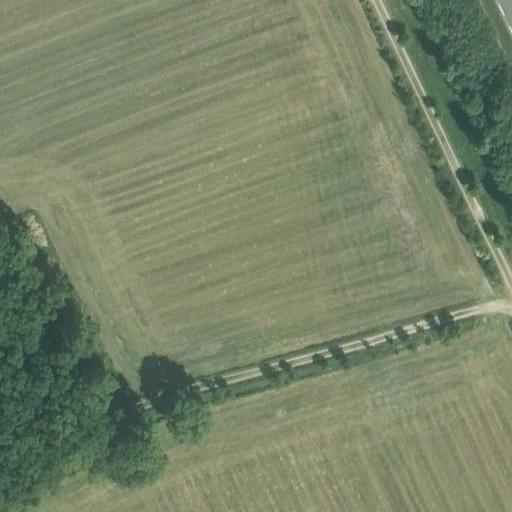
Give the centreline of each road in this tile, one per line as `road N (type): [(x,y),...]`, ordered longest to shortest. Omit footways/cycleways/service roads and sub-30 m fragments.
road 1 (track): [(0,483),(165,394),(511,302)]
road 2 (track): [(379,0),(511,280)]
